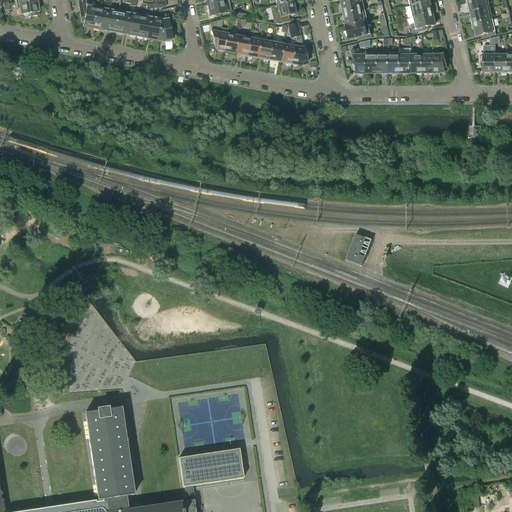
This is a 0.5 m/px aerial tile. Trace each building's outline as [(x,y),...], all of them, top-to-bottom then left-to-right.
[(343,9),(344,15),(365,10),(362,0),(353,0),(341,3),(341,4),(340,5),(341,9),(343,9)] [(484,0),(477,0),(466,3),(468,7),(469,8),(471,14),(490,9),(488,4),(486,4),(484,0)] [(37,6),(36,1),(16,4),(17,9),(20,9),(21,15),(23,15),(24,16),(30,15),(30,17),(39,16),(38,12),(39,11),(39,7),(37,6)] [(78,2),(82,23),(83,23),(82,27),(92,29),(96,9),(86,7),(85,1),(78,2)] [(214,16),(231,13),(228,2),(224,3),(223,3),(208,6),(206,7),(207,11),(209,12),(210,17),(211,18),(212,18),(213,18),(214,18),(214,16)] [(431,8),(429,2),(410,7),(413,18),(434,13),(432,8),(431,8)] [(295,15),(293,4),(287,5),(278,7),(280,18),(295,15)] [(106,11),(96,9),(92,29),(103,31),(106,11)] [(490,9),(471,14),(472,19),(471,20),(472,26),(490,22),(488,14),(491,13),(490,9)] [(367,22),(365,10),(344,15),(344,16),(343,17),(344,21),(346,21),(347,27),(367,22)] [(114,33),(118,13),(106,11),(103,31),(114,33)] [(128,15),(118,13),(114,33),(124,35),(128,15)] [(425,31),(424,28),(435,25),(433,19),(435,18),(434,13),(413,18),(414,25),(411,25),(413,33),(425,31)] [(136,37),(139,17),(128,15),(124,35),(136,37)] [(163,21),(161,21),(158,41),(163,42),(165,42),(166,43),(171,42),(170,40),(172,40),(167,15),(162,16),(163,21)] [(150,19),(139,17),(136,37),(146,39),(150,19)] [(380,20),(378,20),(380,28),(387,26),(385,18),(380,20)] [(158,41),(161,21),(150,19),(146,39),(158,41)] [(214,48),(217,48),(216,52),(223,53),(226,35),(227,30),(221,29),(222,20),(209,23),(214,48)] [(367,22),(347,27),(347,28),(345,28),(348,40),(370,35),(367,22)] [(490,22),(472,26),(473,30),(475,31),(476,36),(495,32),(494,27),(491,28),(490,22)] [(289,32),(298,30),(297,23),(287,25),(289,32)] [(296,35),(296,37),(294,46),(294,48),(295,48),(292,66),(299,67),(299,66),(301,66),(307,65),(303,47),(300,36),(298,30),(289,32),(290,36),(296,35)] [(226,35),(223,53),(231,55),(231,53),(235,54),(239,36),(234,35),(234,37),(226,35)] [(239,56),(246,57),(249,40),(244,39),(244,37),(239,36),(235,54),(239,55),(239,56)] [(255,41),(249,40),(246,57),(253,59),(253,58),(258,58),(259,52),(261,40),(256,39),(255,41)] [(261,60),(269,62),(272,44),(266,43),(266,41),(261,40),(259,52),(258,58),(261,59),(261,60)] [(278,45),(272,44),(269,62),(276,63),(276,62),(281,63),(284,44),(279,43),(278,45)] [(284,65),(292,66),(295,48),(294,48),(289,47),(289,45),(284,44),(281,63),(284,63),(284,65)] [(398,56),(398,74),(410,74),(410,56),(410,50),(398,50),(398,56)] [(364,58),(364,56),(359,56),(358,51),(351,52),(352,58),(354,58),(354,65),(356,65),(356,74),(364,74),(364,58)] [(483,57),(482,57),(482,63),(483,63),(483,73),(484,73),(484,74),(490,74),(490,73),(495,73),(495,54),(490,54),(490,56),(483,56),(483,57)] [(506,74),(507,56),(499,56),(499,54),(495,54),(495,73),(501,73),(501,74),(506,74)] [(432,56),(432,74),(440,74),(445,73),(444,69),(447,68),(443,55),(440,56),(432,56)] [(364,58),(364,74),(375,74),(376,56),(364,56),(364,58)] [(376,56),(375,74),(386,74),(387,56),(376,56)] [(387,56),(386,74),(398,74),(398,56),(387,56)] [(410,56),(410,74),(421,74),(421,56),(410,56)] [(421,56),(421,74),(432,74),(432,56),(421,56)] [(363,237),(356,234),(346,261),(362,267),(372,240),(363,237)] [(1,511),(0,503),(0,511),(195,511),(191,487),(243,479),(238,449),(178,459),(182,488),(184,488),(186,502),(127,511),(125,497),(133,496),(120,408),(108,410),(108,409),(97,410),(97,412),(84,414),(98,501),(95,501),(50,508),(22,511),(1,511)] [(471,508),(479,507),(478,497),(470,498),(471,508)]
